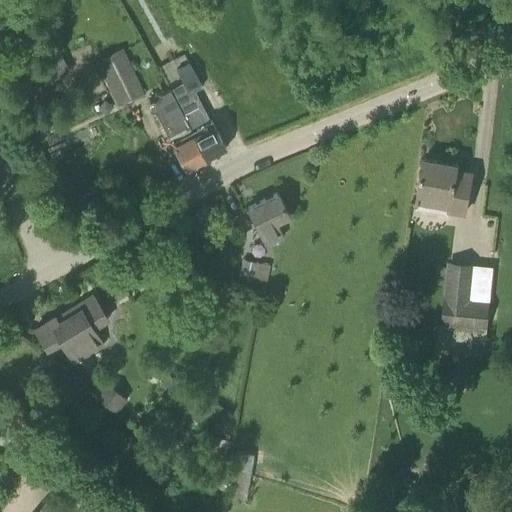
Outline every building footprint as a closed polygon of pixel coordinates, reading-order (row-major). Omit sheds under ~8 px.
[(96,62),(117,106),(143,94),(121,50),(96,62)] [(168,87),(169,88),(180,109),(206,158),(226,148),(213,123),(212,123),(199,99),(194,90),(200,86),(188,66),(175,71),(181,81),(168,87)] [(180,109),(169,88),(160,92),(154,90),(152,96),(149,97),(147,99),(147,100),(148,101),(149,103),(148,109),(154,112),(169,142),(171,141),(185,169),(206,158),(180,109)] [(132,111),(138,119),(142,116),(136,108),(132,111)] [(449,209),(466,212),(472,177),(456,174),(458,162),(457,162),(456,163),(426,158),(427,157),(425,156),(418,196),(450,201),(449,209)] [(288,214),(277,192),(247,207),(258,229),(260,228),(267,242),(280,235),(273,222),(288,214)] [(183,260),(195,253),(190,244),(178,251),(183,260)] [(269,265),(241,259),(234,290),(262,295),(269,265)] [(441,339),(484,344),(491,267),(448,263),(441,339)] [(188,275),(173,271),(171,282),(186,285),(188,275)] [(54,316),(34,328),(46,347),(60,338),(74,361),(102,343),(92,326),(106,318),(92,295),(65,312),(67,316),(58,322),(54,316)] [(177,393),(184,383),(167,372),(161,382),(177,393)] [(125,399),(100,380),(90,393),(115,412),(125,399)] [(234,450),(227,497),(246,500),(253,453),(234,450)] [(66,511),(50,498),(47,501),(37,511),(66,511)]
